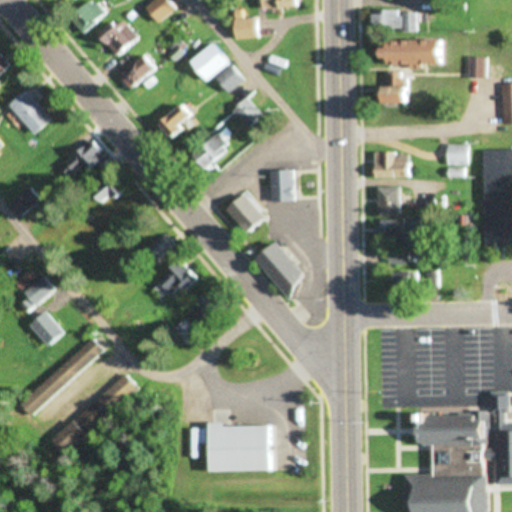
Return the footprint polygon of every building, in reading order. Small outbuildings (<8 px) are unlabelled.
[(81,30),(108,19),(100,0),(73,11),(81,30)] [(304,7),(303,0),(265,0),(266,9),(285,9),(285,7),(304,7)] [(421,32),(421,10),(376,10),(376,32),(421,32)] [(102,39),(121,58),(142,38),(122,18),(102,39)] [(238,19),(238,38),(262,38),(262,19),(238,19)] [(453,66),(453,50),(439,49),(439,41),(395,41),(394,65),(453,66)] [(219,77),(233,93),(249,79),(218,43),(197,61),(214,81),(219,77)] [(0,53),(0,81),(16,68),(2,52),(0,53)] [(123,76),(134,90),(161,68),(149,54),(123,76)] [(490,57),(471,57),(471,78),(490,78),(490,57)] [(411,85),(410,73),(391,73),(392,104),(417,103),(417,85),(411,85)] [(57,120),(31,90),(14,106),(40,135),(57,120)] [(237,110),(252,127),(264,116),(249,99),(237,110)] [(178,139),(202,121),(189,104),(165,122),(178,139)] [(209,170),(233,145),(219,132),(195,156),(209,170)] [(100,152),(94,144),(70,161),(83,179),(106,163),(98,153),(100,152)] [(452,165),(473,165),(473,145),(452,145),(452,165)] [(491,245),(511,244),(511,149),(490,150),(491,245)] [(378,152),(378,177),(414,177),(414,152),(378,152)] [(275,170),(275,201),(298,201),(298,170),(275,170)] [(103,209),(126,192),(114,176),(91,193),(103,209)] [(32,187),(12,205),(23,218),(43,200),(32,187)] [(403,187),(381,187),(381,216),(403,216),(403,187)] [(232,210),(253,233),(270,218),(249,195),(232,210)] [(409,247),(425,246),(425,219),(385,219),(385,240),(409,239),(409,247)] [(144,252),(155,264),(176,245),(165,233),(144,252)] [(263,259),(289,288),(306,273),(280,244),(263,259)] [(155,291),(164,298),(168,291),(177,297),(195,271),(178,258),(155,291)] [(29,315),(57,290),(46,278),(18,303),(29,315)] [(200,301),(205,307),(197,314),(207,325),(229,305),(214,289),(200,301)] [(34,326),(53,347),(68,333),(49,312),(34,326)] [(186,343),(197,336),(188,321),(177,328),(186,343)] [(78,374),(104,348),(95,339),(69,365),(78,374)] [(55,440),(70,456),(142,390),(127,374),(55,440)] [(495,511),(410,511),(410,490),(412,490),(412,472),(441,472),(441,442),(432,442),(432,439),(428,439),(428,412),(480,411),(480,408),(494,408),(495,511)] [(217,473),(276,473),(276,426),(217,426),(217,473)]
